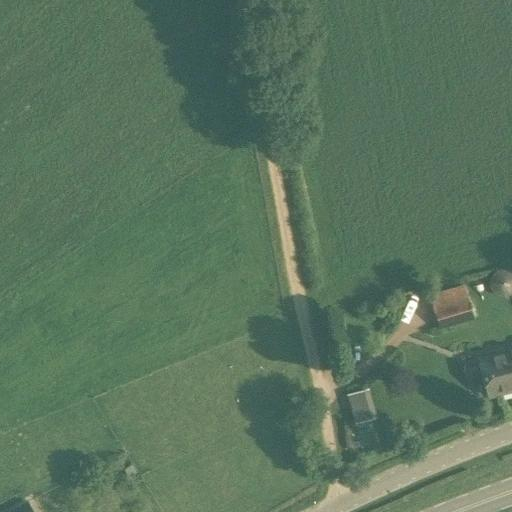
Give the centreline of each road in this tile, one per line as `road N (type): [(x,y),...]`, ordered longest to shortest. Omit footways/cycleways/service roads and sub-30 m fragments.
road 1 (track): [(248,0),(346,498)]
road 2 (unclassified): [(323,511),(511,432)]
